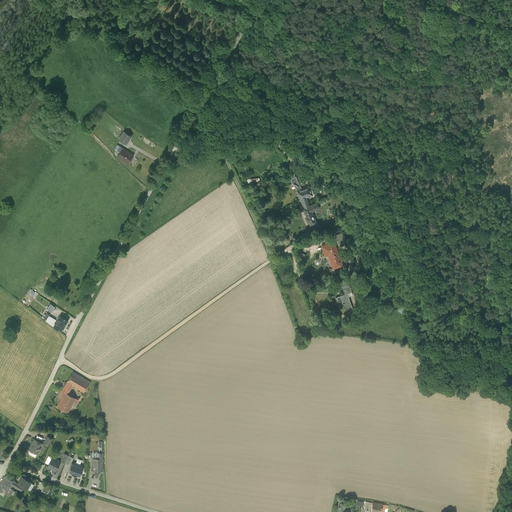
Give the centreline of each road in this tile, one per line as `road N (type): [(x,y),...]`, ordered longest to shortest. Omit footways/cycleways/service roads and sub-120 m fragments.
road 1 (unclassified): [(59,361),(261,0)]
road 2 (unclassified): [(59,361),(104,379),(289,247),(311,308)]
road 3 (residential): [(4,466),(154,511)]
road 4 (track): [(272,259),(219,148)]
